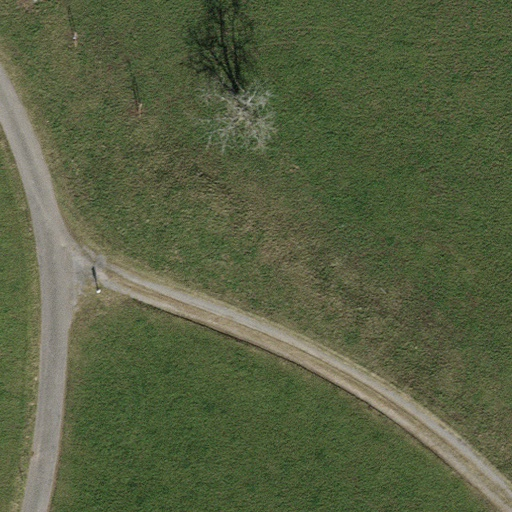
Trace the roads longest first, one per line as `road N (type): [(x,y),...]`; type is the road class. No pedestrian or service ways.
road 1 (track): [(511,502),(426,426),(225,315),(74,286)]
road 2 (unclassified): [(42,511),(74,286),(0,97)]
